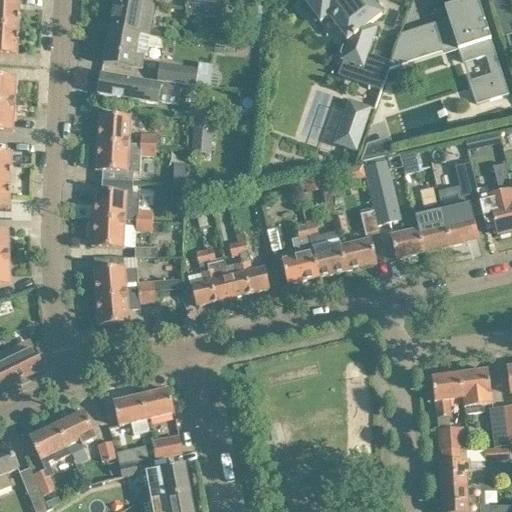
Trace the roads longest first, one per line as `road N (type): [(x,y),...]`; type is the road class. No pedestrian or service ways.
road 1 (residential): [(73,378),(60,341),(49,248),(63,0)]
road 2 (residential): [(192,346),(388,305)]
road 3 (residential): [(225,511),(192,346)]
road 4 (residential): [(410,511),(402,350)]
road 5 (residential): [(388,305),(511,275)]
road 6 (residential): [(73,378),(192,346)]
